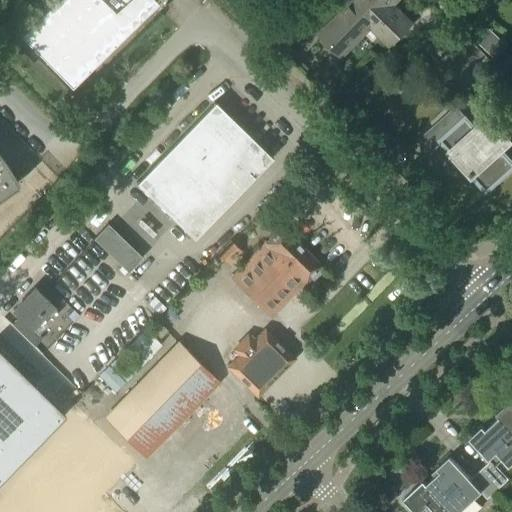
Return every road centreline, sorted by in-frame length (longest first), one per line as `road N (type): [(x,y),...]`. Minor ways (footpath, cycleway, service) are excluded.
road 1 (unclassified): [(485,297),(238,50)]
road 2 (residential): [(0,297),(238,50)]
road 3 (unclassified): [(238,50),(214,29),(193,28),(85,136),(66,145),(48,138),(0,88)]
road 4 (tertiary): [(302,466),(485,297)]
